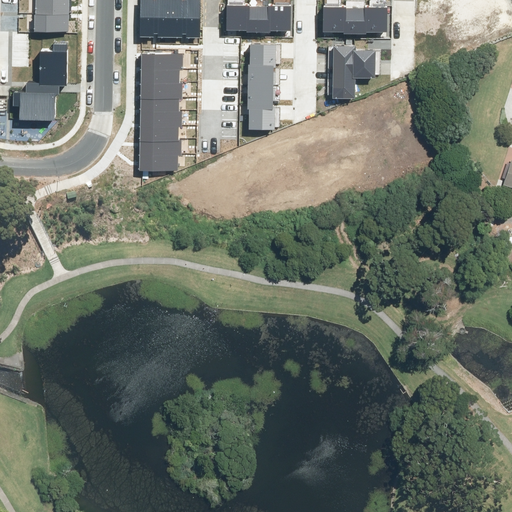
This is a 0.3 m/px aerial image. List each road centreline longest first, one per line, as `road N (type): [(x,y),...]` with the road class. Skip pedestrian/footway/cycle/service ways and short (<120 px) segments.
road 1 (residential): [(0,160),(55,164),(93,142),(105,0)]
road 2 (residential): [(210,0),(208,138)]
